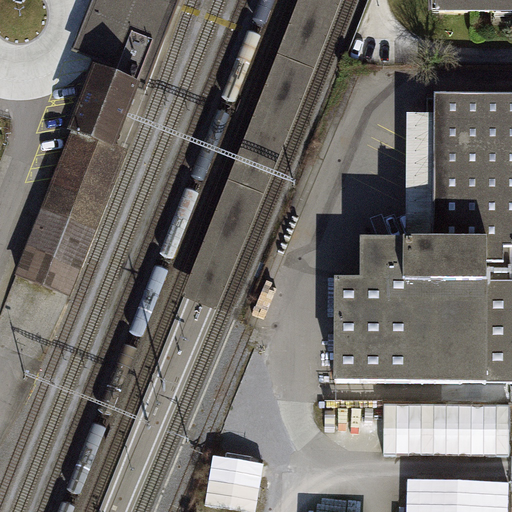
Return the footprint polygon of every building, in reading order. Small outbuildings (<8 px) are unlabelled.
[(110,79),(146,93),(182,0),(95,0),(75,51),(99,60),(107,39),(88,31),(100,0),(169,0),(140,76),(115,66),(110,79)] [(140,76),(169,0),(100,0),(88,31),(107,39),(99,60),(115,66),(140,76)] [(220,208),(183,301),(215,314),(297,112),(334,18),(341,0),(301,0),(283,49),(257,116),(220,208)] [(511,0),(430,0),(432,14),(511,12),(511,0)] [(84,102),(72,131),(81,135),(113,147),(135,89),(95,73),(84,102)] [(335,280),(336,385),(511,384),(511,100),(432,101),(432,121),(404,125),(403,244),(358,243),(358,279),(335,280)] [(81,135),(49,217),(88,232),(120,150),(113,147),(81,135)] [(49,217),(41,214),(18,275),(74,296),(97,236),(88,232),(49,217)] [(511,457),(511,407),(388,408),(388,457),(511,457)] [(215,461),(213,511),(262,511),(265,463),(215,461)] [(511,511),(511,506),(511,484),(410,483),(409,511),(511,511)]
